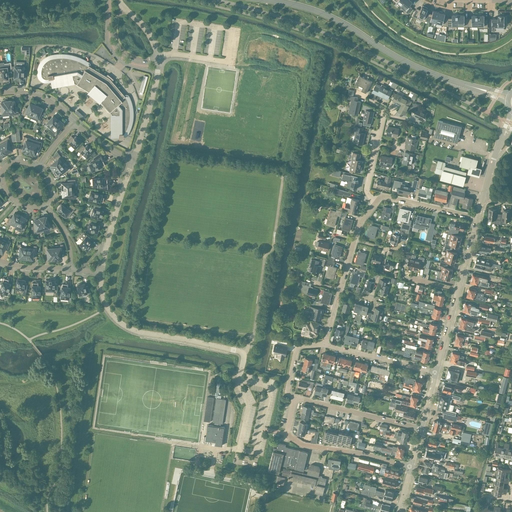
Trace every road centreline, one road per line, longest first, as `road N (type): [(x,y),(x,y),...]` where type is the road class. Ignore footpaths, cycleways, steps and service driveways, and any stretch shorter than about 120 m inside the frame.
road 1 (secondary): [(469,86),(404,61),(318,11),(267,0)]
road 2 (residential): [(101,273),(102,296),(118,321),(239,351),(240,373)]
road 3 (residential): [(119,0),(147,31),(157,58),(133,160)]
road 4 (residential): [(410,466),(297,442),(287,432),(294,397)]
road 5 (residential): [(420,429),(294,397)]
